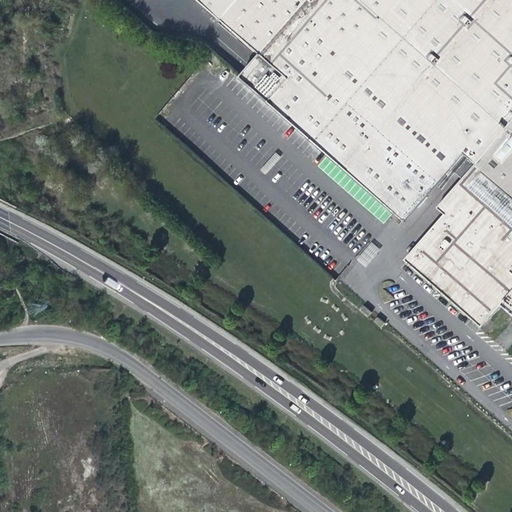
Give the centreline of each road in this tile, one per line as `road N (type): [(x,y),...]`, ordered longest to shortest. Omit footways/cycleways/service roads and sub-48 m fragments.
road 1 (trunk): [(453,511),(252,361),(0,206)]
road 2 (trunk): [(0,219),(170,320),(426,511)]
road 3 (unclassified): [(325,511),(100,345),(0,340)]
